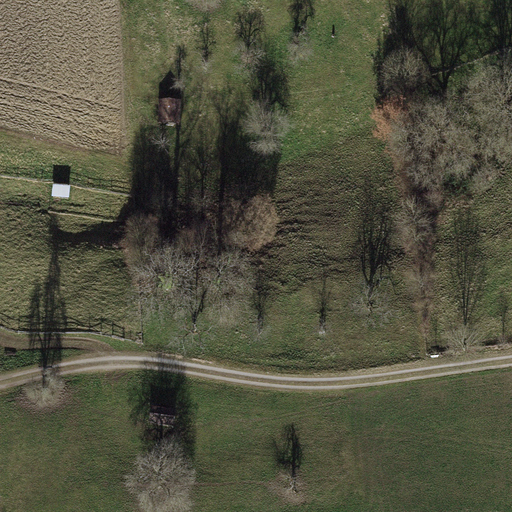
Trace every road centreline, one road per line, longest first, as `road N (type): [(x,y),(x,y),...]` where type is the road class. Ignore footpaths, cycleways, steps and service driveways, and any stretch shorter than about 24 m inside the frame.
road 1 (track): [(0,381),(132,360),(285,383),(357,382),(511,360)]
road 2 (track): [(0,337),(22,345),(86,339),(132,360)]
